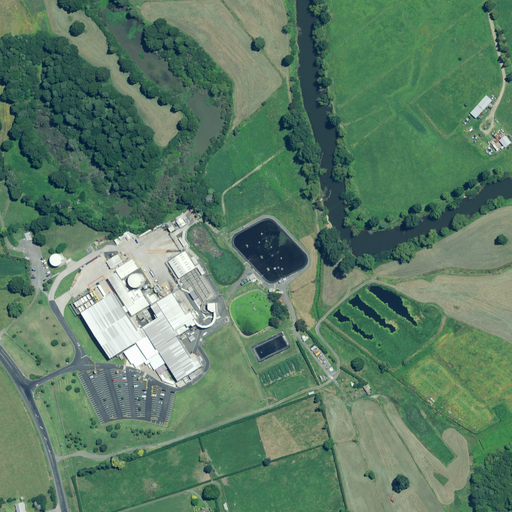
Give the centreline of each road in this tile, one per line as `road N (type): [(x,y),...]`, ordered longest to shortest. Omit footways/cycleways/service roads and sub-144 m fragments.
road 1 (tertiary): [(0,352),(43,427),(64,511)]
road 2 (track): [(32,249),(9,243),(1,218),(8,194),(1,145)]
road 3 (track): [(199,219),(223,229),(223,195),(272,156)]
